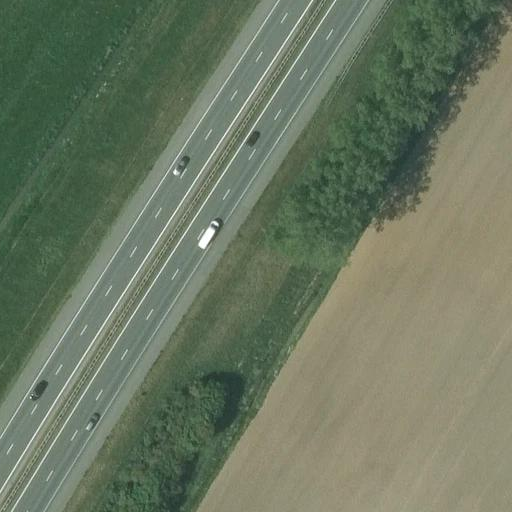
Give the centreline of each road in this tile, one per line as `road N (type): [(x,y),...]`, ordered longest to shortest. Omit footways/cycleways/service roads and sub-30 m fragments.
road 1 (motorway): [(30,511),(354,0)]
road 2 (motorway): [(294,0),(0,465)]
